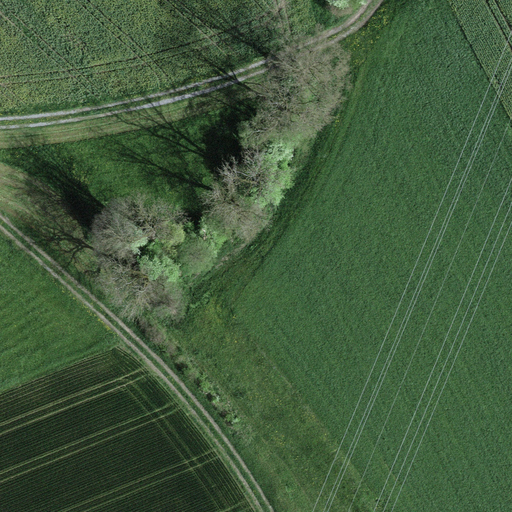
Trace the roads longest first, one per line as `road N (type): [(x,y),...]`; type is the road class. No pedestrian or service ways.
road 1 (track): [(0,122),(178,100),(348,30),(373,0)]
road 2 (track): [(0,221),(178,387),(267,511)]
